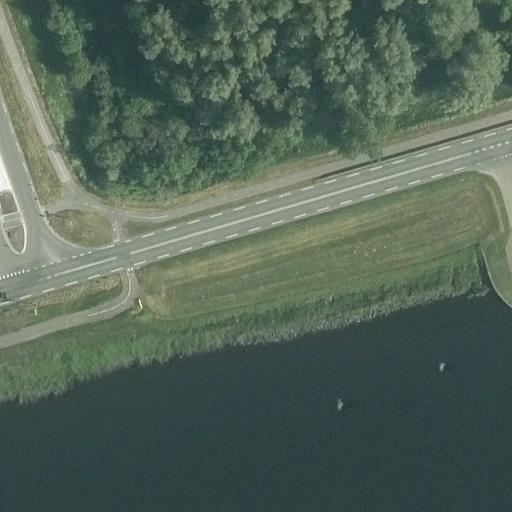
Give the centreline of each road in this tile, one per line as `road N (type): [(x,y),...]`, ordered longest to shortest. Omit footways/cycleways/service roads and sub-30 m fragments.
road 1 (secondary): [(59,276),(511,141)]
road 2 (primary): [(59,276),(0,142)]
